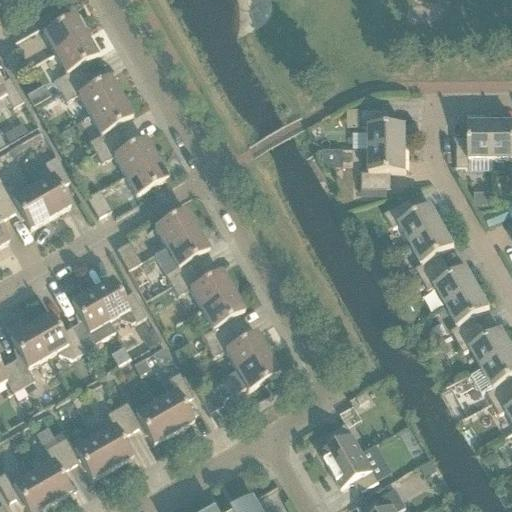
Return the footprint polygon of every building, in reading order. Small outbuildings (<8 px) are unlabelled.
[(73,19),(42,37),(54,57),(85,39),(73,19)] [(65,77),(53,84),(59,95),(84,81),(78,71),(97,60),(85,39),(54,57),(65,77)] [(17,51),(4,59),(16,80),(29,72),(17,51)] [(59,95),(65,106),(78,99),(89,119),(120,101),(109,81),(90,92),(84,81),(59,95)] [(0,102),(5,100),(12,112),(23,106),(9,82),(0,86),(0,102)] [(44,89),(27,99),(33,110),(50,100),(44,89)] [(100,139),(88,146),(94,156),(119,142),(113,132),(132,121),(120,101),(89,119),(100,139)] [(386,129),(386,113),(360,113),(360,131),(368,130),(368,153),(405,153),(405,129),(386,129)] [(469,171),(469,163),(492,163),(492,126),(468,126),(468,146),(456,146),(456,171),(469,171)] [(511,162),(511,126),(492,126),(492,163),(511,162)] [(12,131),(3,137),(8,145),(17,140),(12,131)] [(94,156),(101,167),(113,160),(124,180),(156,162),(144,142),(125,153),(119,142),(94,156)] [(405,176),(405,153),(368,153),(368,175),(361,175),(361,193),(386,193),(386,177),(405,176)] [(49,223),(69,211),(59,192),(69,186),(55,162),(44,168),(51,180),(31,191),(49,223)] [(124,180),(136,201),(167,183),(156,162),(124,180)] [(18,215),(29,234),(49,223),(31,191),(22,197),(20,193),(9,190),(5,192),(0,183),(0,207),(7,221),(18,215)] [(99,194),(86,202),(97,222),(111,215),(99,194)] [(442,229),(430,209),(413,218),(405,204),(383,217),(392,232),(399,228),(410,248),(442,229)] [(154,232),(165,252),(196,234),(185,214),(154,232)] [(454,250),(442,229),(410,248),(421,267),(415,271),(421,283),(443,270),(437,260),(454,250)] [(171,290),(195,276),(189,265),(208,254),(196,234),(165,252),(177,272),(165,279),(171,290)] [(141,267),(129,246),(115,254),(127,274),(141,267)] [(449,280),(443,270),(421,283),(428,294),(434,290),(446,310),(478,291),(466,271),(449,280)] [(189,293),(201,313),(232,295),(220,275),(201,286),(195,276),(171,290),(177,300),(189,293)] [(134,325),(135,327),(146,321),(132,296),(122,302),(111,283),(90,295),(108,326),(119,320),(122,324),(131,327),(134,325)] [(489,312),(478,291),(446,310),(457,329),(450,333),(457,345),(479,332),(473,322),(489,312)] [(81,326),(71,332),(85,356),(115,338),(108,326),(90,295),(70,307),(81,326)] [(243,316),(232,295),(201,313),(212,333),(200,340),(206,351),(230,337),(224,327),(243,316)] [(29,330),(47,361),(56,356),(56,358),(71,364),(85,356),(71,332),(60,338),(49,319),(29,330)] [(20,361),(9,367),(23,391),(34,385),(27,373),(47,361),(29,330),(9,342),(20,361)] [(470,352),(481,372),(511,354),(511,351),(501,333),(485,343),(479,332),(457,345),(463,356),(470,352)] [(224,355),(236,375),(267,357),(255,337),(236,348),(230,337),(206,351),(212,362),(224,355)] [(191,347),(174,356),(180,366),(197,357),(191,347)] [(511,381),(511,354),(481,372),(492,392),(486,395),(492,407),(511,395),(511,390),(508,384),(511,381)] [(279,377),(267,357),(236,375),(247,395),(279,377)] [(144,362),(133,369),(139,380),(150,373),(144,362)] [(12,397),(23,391),(9,367),(0,372),(0,388),(6,385),(12,397)] [(175,395),(155,407),(172,438),(193,426),(182,407),(192,401),(179,377),(168,383),(175,395)] [(222,409),(211,389),(197,396),(209,417),(222,409)] [(511,395),(492,407),(499,418),(505,414),(511,425),(511,395)] [(360,408),(368,403),(366,398),(357,403),(360,408)] [(117,412),(131,436),(141,430),(152,449),(172,438),(155,407),(135,418),(128,406),(117,412)] [(113,431),(93,442),(111,473),(131,461),(121,442),(131,436),(117,412),(106,418),(113,431)] [(320,456),(331,474),(362,456),(345,428),(325,439),(331,450),(320,456)] [(56,447),(69,472),(80,465),(91,485),(111,473),(93,442),(73,453),(66,441),(56,447)] [(52,466),(32,477),(50,508),(70,497),(59,477),(69,472),(56,447),(45,454),(52,466)] [(331,474),(341,493),(352,486),(358,497),(379,485),(362,456),(331,474)] [(12,489),(5,476),(0,479),(0,492),(8,507),(19,501),(24,511),(43,511),(50,508),(32,477),(12,489)] [(404,511),(405,511),(394,493),(366,510),(366,511),(404,511)] [(216,511),(215,511),(260,511),(253,500),(237,509),(238,510),(239,511),(216,511)]
